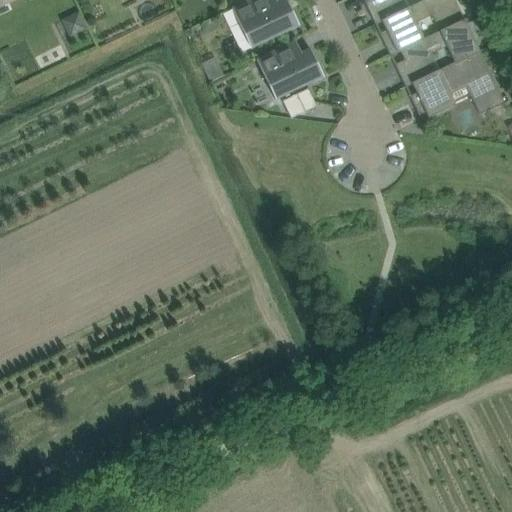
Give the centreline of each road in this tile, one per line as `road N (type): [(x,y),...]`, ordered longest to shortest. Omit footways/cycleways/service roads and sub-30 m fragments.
road 1 (unclassified): [(83,511),(511,319)]
road 2 (residential): [(364,157),(369,102),(323,0)]
